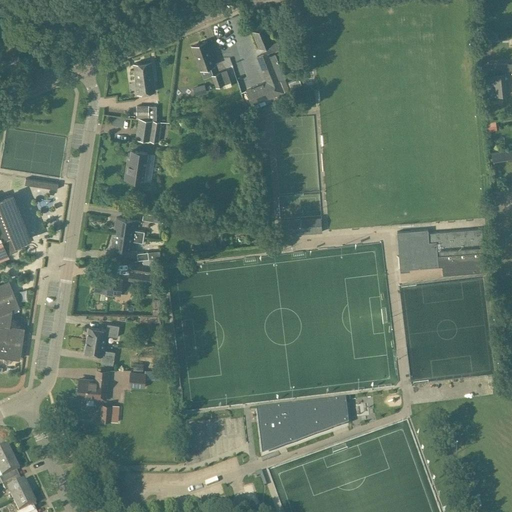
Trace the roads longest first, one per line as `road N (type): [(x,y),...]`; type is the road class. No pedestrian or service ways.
road 1 (unclassified): [(26,400),(50,377),(96,97),(86,65)]
road 2 (secondary): [(86,65),(245,0)]
road 3 (unclassified): [(73,511),(26,400)]
